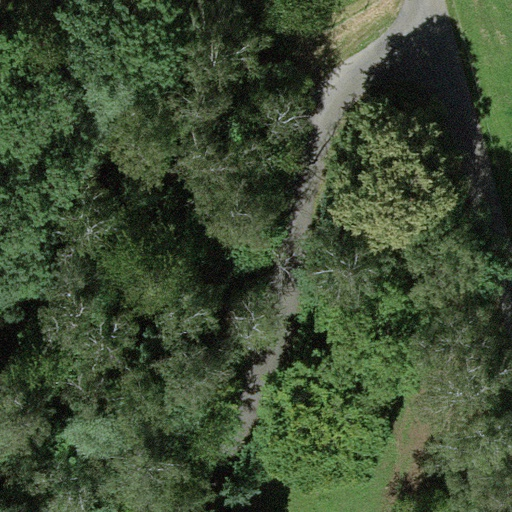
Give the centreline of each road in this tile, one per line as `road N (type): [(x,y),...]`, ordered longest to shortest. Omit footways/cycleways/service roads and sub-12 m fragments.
road 1 (track): [(152,511),(238,445),(306,232),(355,111),(435,10),(433,0)]
road 2 (residential): [(511,301),(435,10)]
